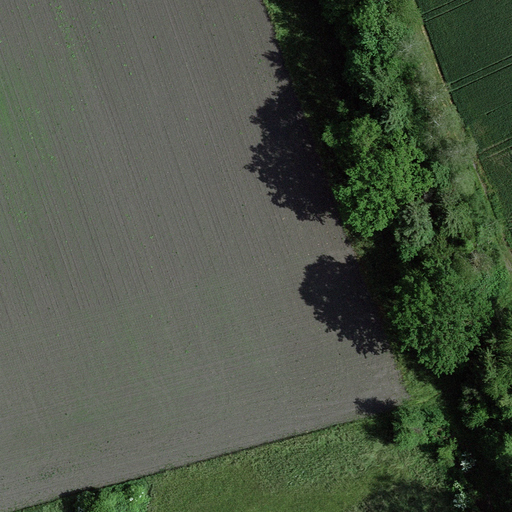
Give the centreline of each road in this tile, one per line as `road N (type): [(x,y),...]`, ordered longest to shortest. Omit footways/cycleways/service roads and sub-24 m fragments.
road 1 (track): [(511,236),(422,0)]
road 2 (track): [(478,511),(433,399),(511,308)]
